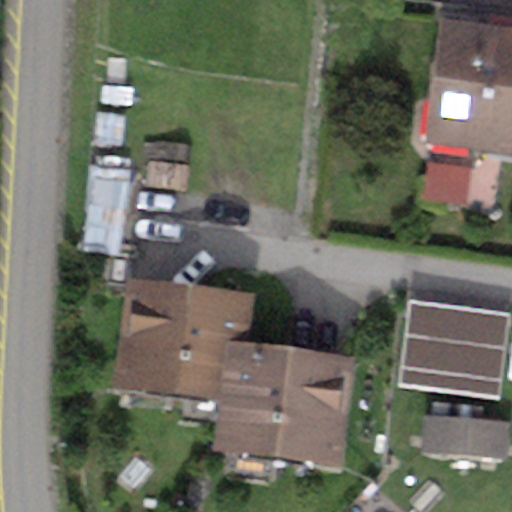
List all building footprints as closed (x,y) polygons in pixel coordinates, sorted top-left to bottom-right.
[(511,34),(442,24),(424,144),(511,156),(511,34)] [(254,304),(129,289),(111,398),(222,410),(228,349),(248,352),(254,304)] [(510,318),(410,305),(399,388),(500,401),(510,318)] [(248,352),(228,349),(222,410),(218,461),(341,475),(355,366),(248,352)] [(510,427),(425,418),(420,457),(507,464),(510,427)]
